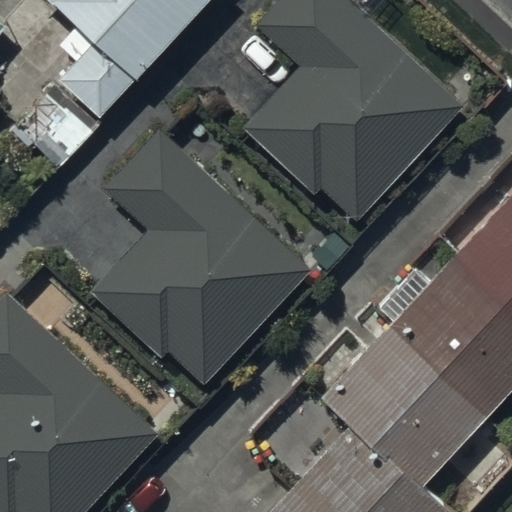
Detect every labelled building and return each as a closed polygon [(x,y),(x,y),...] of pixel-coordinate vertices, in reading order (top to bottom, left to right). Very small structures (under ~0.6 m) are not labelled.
[(54,0),(94,37),(60,73),(100,110),(202,0),(54,0)] [(357,217),(464,101),(353,0),(276,0),(258,20),(302,61),(244,124),(315,188),(320,183),(357,217)] [(204,380),(311,264),(159,125),(106,183),(150,224),(92,287),(163,351),(167,346),(204,380)] [(511,385),(511,186),(320,393),(350,421),(265,511),(451,511),(454,509),(424,481),(511,385)] [(15,511),(80,511),(157,428),(5,289),(0,294),(0,507),(4,511),(12,511),(14,510),(15,511)]
